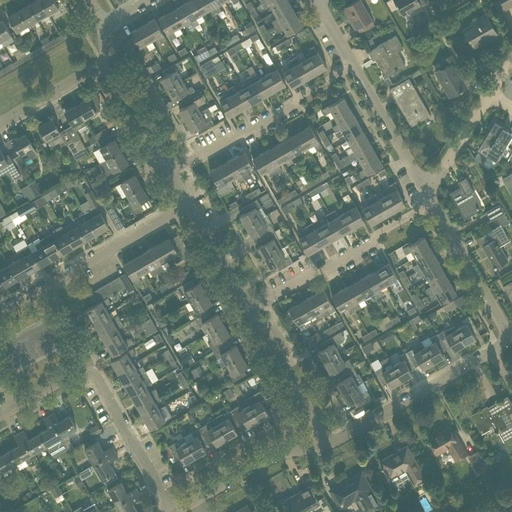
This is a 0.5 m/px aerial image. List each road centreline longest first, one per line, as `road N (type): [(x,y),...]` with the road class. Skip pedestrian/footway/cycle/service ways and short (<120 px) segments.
road 1 (unclassified): [(328,444),(501,342),(501,320),(432,202)]
road 2 (unclassified): [(0,305),(187,203)]
road 3 (unclassified): [(249,308),(432,202)]
road 4 (unclassified): [(168,170),(348,64)]
road 5 (unclassified): [(167,510),(259,461),(328,444)]
road 6 (unclassified): [(167,510),(95,383),(79,375)]
road 7 (unclassified): [(328,444),(249,308)]
road 8 (unclassified): [(426,193),(348,64)]
road 9 (unclassified): [(0,125),(107,63)]
road 10 (unclassified): [(168,170),(107,63)]
road 11 (unclassified): [(249,308),(187,203)]
road 12 (unclassified): [(426,193),(490,91)]
